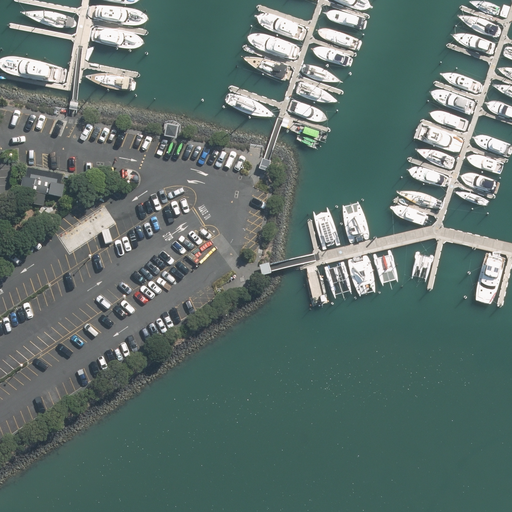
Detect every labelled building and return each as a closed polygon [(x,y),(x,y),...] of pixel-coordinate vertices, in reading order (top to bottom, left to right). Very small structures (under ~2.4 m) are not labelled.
[(71,101),(69,110),(78,112),(79,102),(77,101),(73,101),(71,101)] [(179,126),(167,123),(164,136),(177,139),(179,126)] [(271,158),(266,156),(264,156),(261,163),(270,165),(273,158),(271,158)] [(21,169),(17,189),(63,198),(67,178),(21,169)] [(271,273),(271,272),(269,265),(268,263),(259,265),(262,276),(271,273)]
